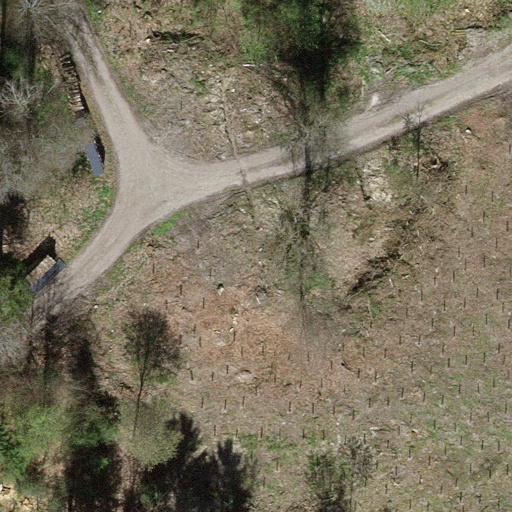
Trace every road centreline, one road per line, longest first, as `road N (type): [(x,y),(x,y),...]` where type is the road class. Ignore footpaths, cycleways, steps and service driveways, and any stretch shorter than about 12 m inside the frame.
road 1 (track): [(0,361),(157,190),(112,120),(64,0)]
road 2 (track): [(157,190),(311,147),(511,55)]
